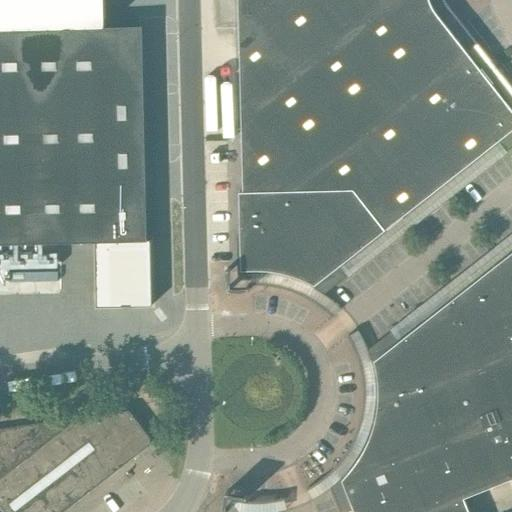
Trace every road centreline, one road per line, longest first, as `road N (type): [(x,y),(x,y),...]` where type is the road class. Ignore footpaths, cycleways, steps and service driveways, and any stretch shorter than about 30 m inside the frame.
road 1 (unclassified): [(200,473),(263,473),(296,455),(315,424),(321,373),(296,333),(243,318),(198,319)]
road 2 (unclassified): [(198,319),(189,0)]
road 3 (unclassified): [(199,351),(0,380)]
road 4 (unclassified): [(200,473),(199,351)]
